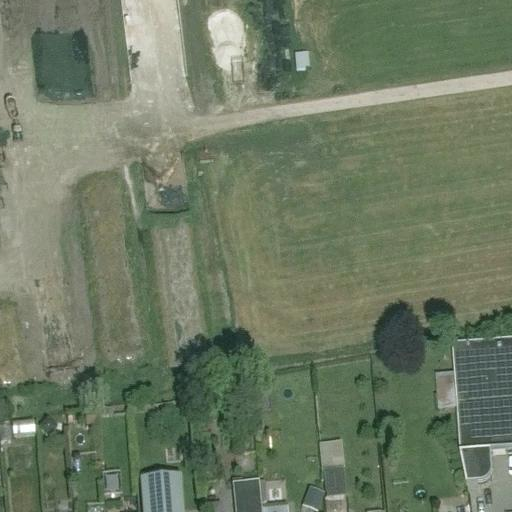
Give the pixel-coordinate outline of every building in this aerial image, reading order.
[(467,489),(479,488),(482,488),(484,487),(486,486),(488,485),(489,484),(491,483),(492,482),(492,480),(493,479),(493,476),(494,474),(494,472),(492,455),(511,454),(511,344),(454,349),(462,457),(467,489)] [(13,426),(15,438),(35,435),(33,422),(13,426)] [(0,443),(10,443),(8,429),(0,429),(0,443)] [(141,511),(182,511),(180,479),(140,482),(141,511)] [(232,486),(234,511),(260,511),(258,484),(232,486)]
